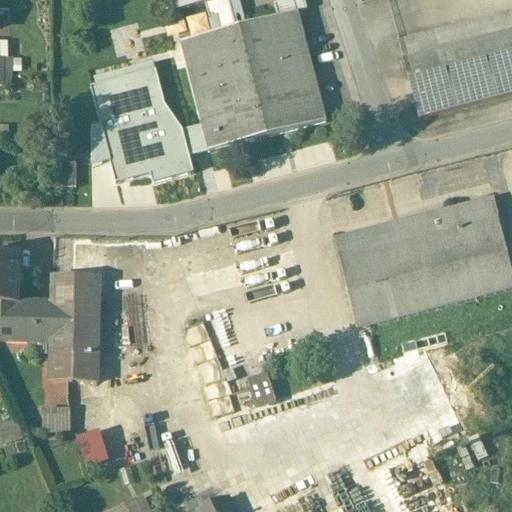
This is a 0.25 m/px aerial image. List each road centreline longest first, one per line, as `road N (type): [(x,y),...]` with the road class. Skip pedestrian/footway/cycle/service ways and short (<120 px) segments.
road 1 (residential): [(0,222),(165,224),(392,165)]
road 2 (unclassified): [(339,0),(392,165)]
road 3 (residential): [(392,165),(511,129)]
